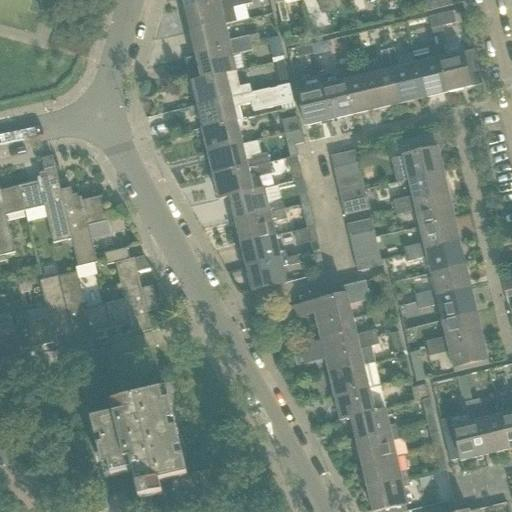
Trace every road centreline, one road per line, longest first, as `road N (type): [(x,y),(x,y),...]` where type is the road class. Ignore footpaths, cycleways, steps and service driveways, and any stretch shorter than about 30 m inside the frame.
road 1 (tertiary): [(215,322),(102,117)]
road 2 (residential): [(0,376),(215,322)]
road 3 (tertiary): [(318,511),(215,322)]
road 4 (tertiary): [(102,117),(130,0)]
